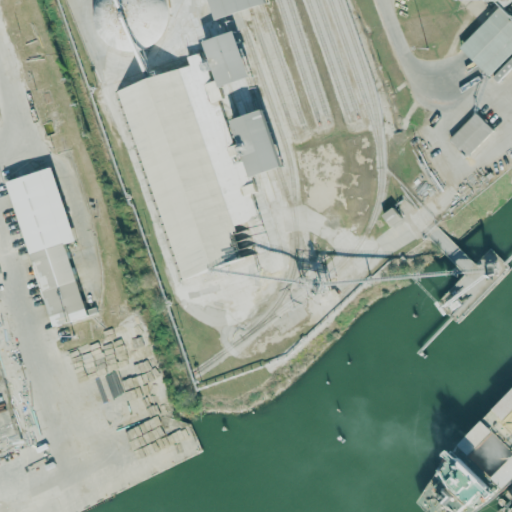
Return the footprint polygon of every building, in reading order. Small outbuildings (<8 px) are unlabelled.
[(166,0),(168,12),(167,23),(162,34),(154,43),(144,48),(132,51),(121,49),(110,44),(101,37),(96,26),(93,15),(95,3),(96,0),(166,0)] [(209,0),(265,0),(266,1),(215,18),(209,0)] [(459,47),(489,76),(511,51),(511,23),(511,22),(511,16),(500,5),(459,47)] [(203,40),(234,30),(249,75),(218,85),(203,40)] [(231,119),(262,108),(281,166),(250,176),(231,119)] [(445,129),(452,135),(449,139),(467,156),(493,129),(475,112),(471,115),(464,108),(445,129)] [(8,180),(51,327),(88,317),(66,243),(74,241),(53,167),(8,180)]
